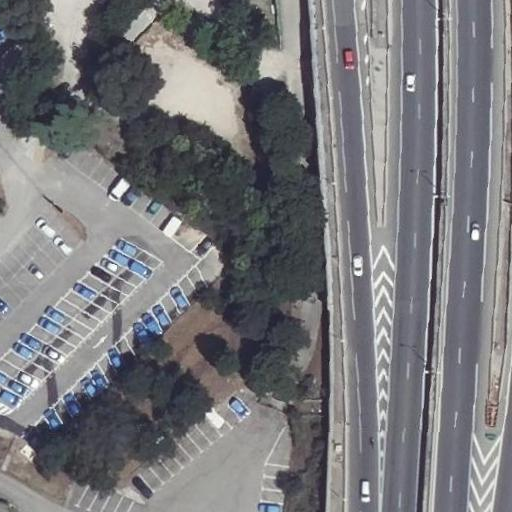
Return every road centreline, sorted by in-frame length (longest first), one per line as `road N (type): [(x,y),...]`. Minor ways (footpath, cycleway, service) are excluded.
road 1 (motorway): [(410,0),(406,274),(389,511)]
road 2 (motorway): [(345,0),(370,511)]
road 3 (motorway): [(449,511),(473,0)]
